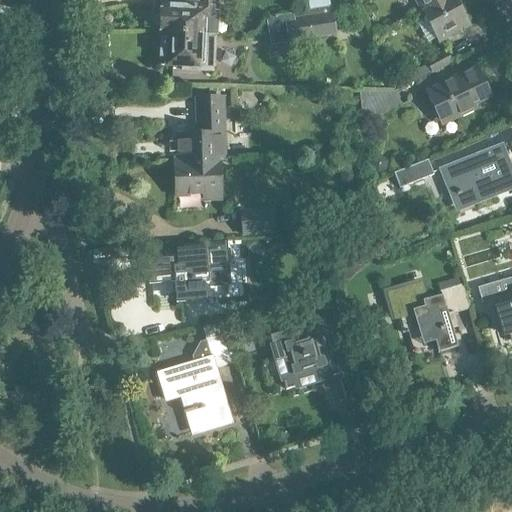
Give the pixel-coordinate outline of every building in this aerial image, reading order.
[(156,26),(160,28),(159,35),(206,37),(206,36),(207,20),(210,20),(211,7),(220,7),(220,0),(197,0),(198,6),(161,5),(160,14),(156,16),(156,26)] [(304,0),(296,1),(297,12),(309,10),(308,2),(307,0),(304,0)] [(433,0),(420,7),(438,42),(468,26),(454,0),(433,0)] [(336,36),(331,6),(309,10),(297,12),(282,14),(284,22),(285,22),(288,43),(336,36)] [(156,66),(181,67),(181,72),(214,73),(216,36),(206,36),(206,37),(159,35),(159,42),(157,42),(156,66)] [(432,75),(452,64),(446,52),(426,63),(427,65),(392,82),(397,90),(432,74),(432,75)] [(426,94),(441,126),(475,110),(473,106),(490,98),(476,70),(426,94)] [(401,106),(395,92),(359,92),(363,125),(401,106)] [(178,161),(221,159),(224,159),(222,97),(197,98),(198,134),(177,135),(178,161)] [(511,189),(511,172),(501,146),(440,170),(452,199),(472,191),(477,204),(511,189)] [(388,162),(380,156),(372,159),(370,168),(378,174),(386,171),(388,162)] [(222,197),(221,159),(178,161),(174,161),(176,194),(204,193),(204,198),(222,197)] [(388,194),(433,176),(427,161),(394,174),(395,179),(384,184),(388,194)] [(340,185),(357,185),(356,168),(341,167),(340,185)] [(284,232),(282,209),(274,210),(274,209),(239,212),(241,238),(277,234),(276,232),(284,232)] [(174,283),(175,299),(209,297),(208,275),(222,274),(219,242),(179,246),(179,248),(176,249),(176,258),(147,261),(149,285),(174,283)] [(348,281),(361,269),(350,257),(337,269),(348,281)] [(498,299),(500,306),(493,307),(502,338),(508,336),(510,340),(511,339),(511,278),(478,288),(482,303),(498,299)] [(470,310),(462,285),(441,292),(442,296),(426,300),(421,282),(385,293),(394,321),(398,320),(402,335),(408,333),(415,357),(437,350),(438,353),(458,348),(451,326),(457,324),(454,314),(470,310)] [(323,320),(269,337),(286,390),(340,374),(323,320)] [(206,343),(210,358),(157,373),(165,402),(180,397),(185,412),(182,413),(183,417),(188,415),(194,433),(217,426),(217,428),(230,425),(214,370),(234,365),(226,337),(206,343)]
